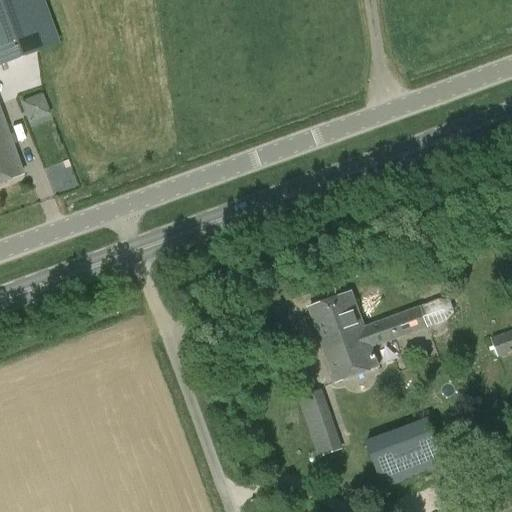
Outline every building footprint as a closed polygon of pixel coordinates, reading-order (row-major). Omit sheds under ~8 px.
[(0,0),(0,63),(37,51),(58,43),(42,0),(0,0)] [(36,52),(0,64),(0,67),(3,74),(39,60),(36,52)] [(41,63),(4,74),(8,86),(45,75),(41,63)] [(30,125),(52,117),(41,91),(20,100),(30,125)] [(0,183),(22,175),(0,116),(0,183)] [(439,301),(421,308),(364,328),(351,293),(310,308),(337,383),(378,368),(371,349),(428,329),(447,322),(453,313),(450,302),(439,301)] [(497,357),(511,352),(511,330),(491,338),(497,357)] [(298,398),(318,458),(343,449),(322,389),(298,398)] [(428,419),(365,443),(383,490),(446,467),(428,419)]
